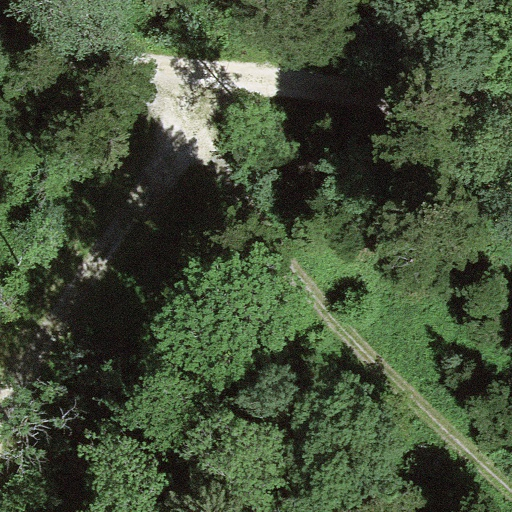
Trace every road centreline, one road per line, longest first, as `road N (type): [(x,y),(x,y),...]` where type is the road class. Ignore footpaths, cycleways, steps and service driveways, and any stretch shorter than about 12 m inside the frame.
road 1 (track): [(0,67),(511,114)]
road 2 (track): [(221,87),(20,371),(0,484)]
road 3 (track): [(195,124),(511,426)]
